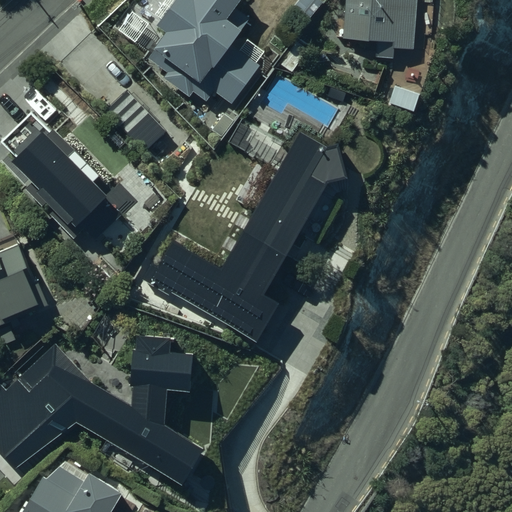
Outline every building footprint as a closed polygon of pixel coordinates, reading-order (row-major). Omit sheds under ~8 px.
[(167,35),(154,52),(174,66),(164,79),(190,97),(193,93),(207,103),(215,92),(232,104),(259,67),(232,47),(242,33),(241,32),(249,20),(235,10),(242,0),(178,0),(158,28),(167,35)] [(346,0),(344,39),(378,42),(377,58),(394,59),(395,50),(413,51),(416,0),(346,0)] [(19,161),(14,166),(40,192),(36,195),(68,226),(64,231),(74,240),(84,230),(96,242),(103,235),(123,254),(138,239),(118,219),(122,216),(107,201),(109,198),(67,157),(74,150),(54,130),(52,133),(32,114),(3,145),(19,161)] [(0,328),(46,309),(19,247),(0,255),(0,328)] [(113,511),(123,495),(90,475),(89,478),(65,463),(45,481),(24,511),(113,511)]
